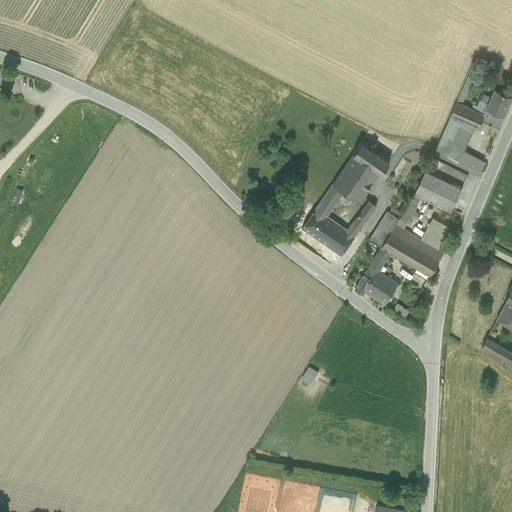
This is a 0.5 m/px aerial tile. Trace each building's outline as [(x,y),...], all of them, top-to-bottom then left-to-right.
[(461,104),(473,78),(468,75),(456,101),(461,104)] [(494,87),(491,94),(485,92),(483,98),(489,100),(486,107),(504,115),(511,95),(511,94),(510,94),(511,92),(510,89),(507,87),(504,89),(503,91),(494,87)] [(461,104),(456,101),(450,116),(461,121),(475,127),(478,129),(482,120),(485,114),(483,113),(461,104)] [(504,115),(486,107),(483,113),(485,114),(482,120),(499,127),(504,115)] [(450,116),(435,148),(446,154),(450,145),(461,121),(450,116)] [(495,136),(499,127),(482,120),(478,129),(495,136)] [(450,145),(464,153),(475,127),(461,121),(450,145)] [(390,163),(362,143),(354,154),(380,173),(382,174),(390,163)] [(450,145),(446,154),(473,168),(480,171),(483,162),(464,153),(450,145)] [(380,173),(354,155),(333,185),(344,192),(359,202),(380,173)] [(449,176),(457,180),(455,184),(461,187),(469,171),(455,164),(449,176)] [(425,170),(414,193),(420,196),(451,211),(462,188),(425,170)] [(333,185),(316,209),(327,217),(344,192),(333,185)] [(409,204),(399,220),(406,224),(416,207),(415,206),(420,196),(414,193),(409,204)] [(369,202),(349,232),(355,236),(376,206),(369,202)] [(401,212),(392,206),(389,212),(398,218),(401,212)] [(327,217),(316,209),(302,228),(340,256),(355,236),(349,232),(327,217)] [(386,211),(369,238),(381,246),(391,230),(398,218),(389,212),(386,211)] [(442,252),(396,223),(391,230),(438,259),(442,252)] [(340,256),(302,228),(294,239),(333,267),(340,256)] [(391,230),(381,246),(390,252),(430,275),(439,259),(438,259),(391,230)] [(399,282),(379,270),(390,252),(381,246),(354,288),(362,293),(364,290),(385,304),(399,282)] [(511,286),(511,287),(506,297),(509,298),(497,320),(511,328),(511,286)] [(393,309),(404,315),(408,308),(396,302),(393,309)] [(511,351),(487,337),(482,346),(511,363),(511,351)] [(315,377),(306,371),(301,379),(310,385),(315,377)]
